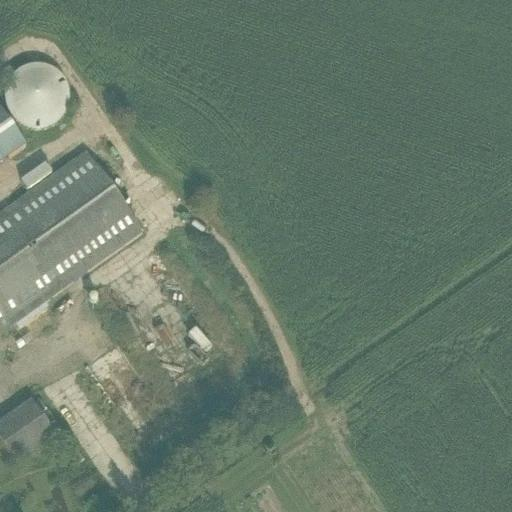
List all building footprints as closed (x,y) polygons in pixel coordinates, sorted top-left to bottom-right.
[(73,94),(73,88),(71,81),(68,76),(64,71),(59,67),(53,64),(47,63),(41,63),(31,65),(25,68),(20,73),(16,78),(14,84),(12,89),(12,94),(13,100),(15,106),(19,112),(23,117),(29,121),(34,123),(41,124),(45,124),(55,122),(62,117),(66,114),(71,105),(73,99),(73,94)] [(0,168),(26,150),(0,114),(0,168)] [(0,335),(2,338),(142,238),(85,157),(0,217),(0,335)] [(19,195),(44,182),(39,172),(14,184),(19,195)] [(57,448),(32,409),(0,428),(0,447),(16,473),(57,448)]
